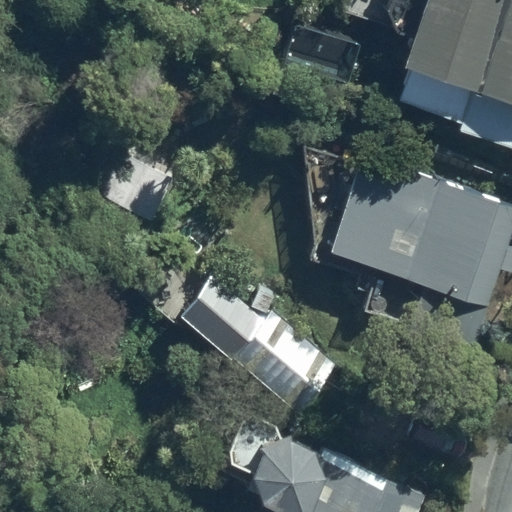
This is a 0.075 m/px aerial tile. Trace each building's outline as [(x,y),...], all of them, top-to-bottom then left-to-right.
[(511,0),(407,0),(395,35),(409,40),(392,86),(453,109),(449,121),(511,143),(511,0)] [(320,223),(422,261),(401,316),(460,338),(493,248),(508,254),(511,243),(511,230),(501,226),(511,196),(511,188),(354,131),(320,223)] [(161,162),(123,146),(104,190),(142,206),(161,162)] [(331,359),(262,301),(249,316),(189,265),(174,284),(149,263),(129,288),(155,309),(162,301),(221,351),(226,346),(293,403),(331,359)] [(284,511),(407,511),(417,491),(313,444),(310,451),(303,434),(278,419),(251,429),(239,453),(249,481),(290,500),(284,511)]
